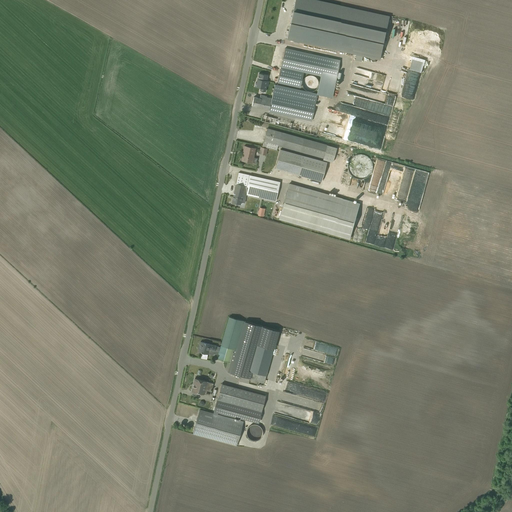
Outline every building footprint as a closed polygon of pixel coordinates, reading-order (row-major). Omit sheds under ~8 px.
[(313,0),(294,0),(286,38),(380,59),(389,17),(313,0)] [(317,93),(316,95),(332,98),(337,73),(339,60),(285,48),(277,83),(300,88),(303,73),(320,76),(317,93)] [(392,66),(387,93),(398,95),(403,68),(392,66)] [(267,75),(258,73),(257,79),(256,78),(256,82),(255,82),(254,86),(260,88),(259,91),(265,92),(267,80),(266,80),(267,75)] [(318,85),(318,83),(318,82),(317,80),(317,79),(316,78),(314,76),(313,76),(311,75),(310,75),(308,75),(307,76),(305,77),(304,78),(303,79),(303,80),(302,82),(302,84),(302,85),(303,86),(304,88),(305,89),(306,90),(307,91),(309,91),(311,91),(313,90),(315,89),(316,88),(317,87),(317,86),(318,85)] [(354,82),(365,84),(367,77),(358,75),(357,79),(354,79),(354,82)] [(268,112),(311,121),(316,95),(317,93),(274,84),(271,98),(266,97),(266,96),(260,95),(259,98),(253,97),(251,106),(269,110),(268,112)] [(262,114),(261,121),(315,136),(318,128),(311,126),(310,128),(262,114)] [(384,136),(386,125),(382,124),(382,127),(374,125),(373,131),(369,131),(369,134),(384,136)] [(332,162),(336,148),(267,128),(262,147),(276,150),(277,146),(323,158),(322,159),(332,162)] [(241,160),(252,163),(255,148),(244,146),(241,160)] [(321,182),(327,162),(280,149),(274,169),(321,182)] [(348,157),(347,167),(350,178),(350,183),(352,182),(354,168),(354,169),(357,168),(358,174),(362,174),(362,173),(369,171),(370,163),(368,155),(359,154),(354,155),(348,157)] [(402,163),(378,159),(376,162),(385,166),(382,167),(387,169),(383,171),(382,173),(377,173),(375,173),(373,177),(374,179),(378,181),(374,183),(375,186),(374,188),(369,187),(370,193),(374,193),(383,176),(385,176),(384,171),(388,172),(387,178),(389,175),(389,177),(392,177),(393,168),(395,168),(396,165),(402,163)] [(275,201),(279,182),(238,173),(231,203),(241,205),(242,203),(245,203),(246,194),(275,201)] [(360,203),(289,183),(279,219),(350,239),(360,203)] [(396,241),(403,214),(394,212),(389,228),(383,227),(383,224),(381,223),(379,232),(382,232),(381,236),(383,236),(382,241),(386,242),(388,236),(392,237),(391,239),(396,241)] [(373,219),(370,230),(378,231),(381,221),(373,219)] [(227,372),(263,382),(277,330),(242,320),(228,316),(216,360),(229,363),(227,372)] [(337,347),(305,339),(303,347),(335,356),(337,347)] [(200,342),(198,351),(201,352),(200,357),(206,359),(207,354),(212,355),(215,345),(200,342)] [(213,384),(194,378),(191,391),(209,396),(213,384)] [(264,395),(221,383),(215,407),(258,419),(264,395)] [(322,391),(318,399),(324,401),(327,393),(322,391)] [(242,421),(199,409),(192,434),(236,446),(242,421)] [(276,426),(278,420),(279,420),(280,416),(274,415),(271,425),(276,426)] [(290,426),(290,430),(304,433),(304,434),(309,435),(310,427),(309,427),(310,423),(294,421),(293,427),(290,426)] [(262,434),(262,432),(262,431),(261,430),(260,428),(259,427),(258,426),(257,425),(255,425),(253,425),(251,425),(250,426),(248,427),(247,429),(247,430),(246,431),(246,433),(246,434),(247,436),(248,437),(249,438),(250,439),(252,440),(253,440),(254,440),(256,440),(257,440),(258,439),(259,438),(261,437),(261,435),(262,434)]
